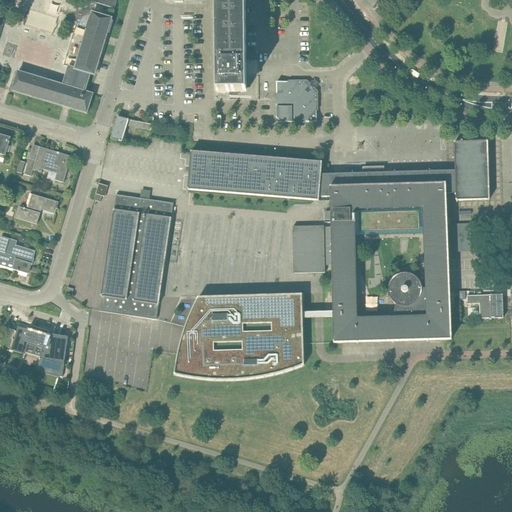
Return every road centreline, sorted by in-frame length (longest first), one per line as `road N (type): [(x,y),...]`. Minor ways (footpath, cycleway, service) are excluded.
road 1 (residential): [(50,294),(97,144)]
road 2 (tertiary): [(374,43),(440,91),(511,105)]
road 3 (residential): [(97,144),(139,0)]
